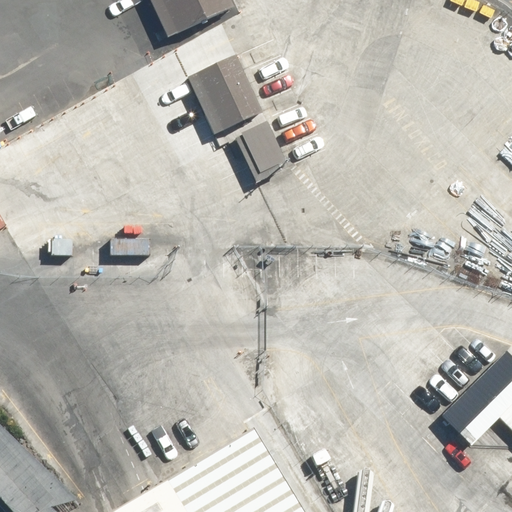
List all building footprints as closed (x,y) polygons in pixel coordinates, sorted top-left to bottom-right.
[(236,7),(232,0),(152,0),(169,37),(236,7)] [(265,114),(238,53),(189,75),(217,136),(265,114)] [(291,167),(270,122),(236,137),(257,183),(291,167)] [(511,221),(480,189),(470,199),(511,242),(511,221)] [(511,402),(498,416),(511,431),(511,402)] [(60,511),(56,507),(83,505),(0,423),(0,501),(9,511),(60,511)] [(299,511),(251,435),(127,511),(299,511)]
